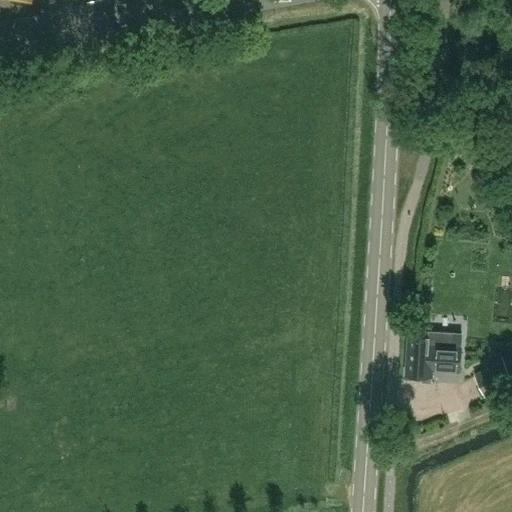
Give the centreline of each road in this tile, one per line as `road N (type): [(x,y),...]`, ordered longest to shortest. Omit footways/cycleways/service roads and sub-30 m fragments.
road 1 (tertiary): [(364,511),(386,0)]
road 2 (unclassified): [(0,55),(262,0)]
road 3 (track): [(511,404),(392,457)]
